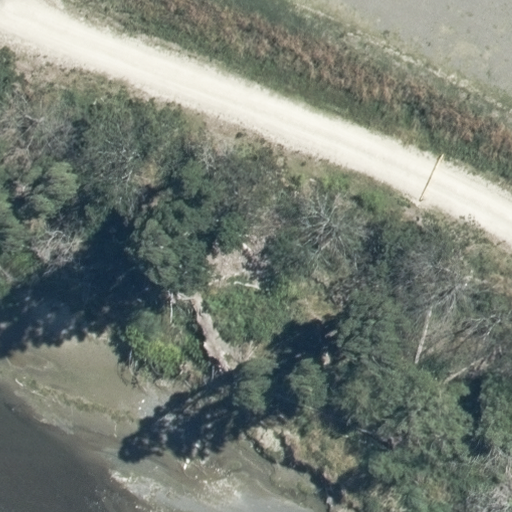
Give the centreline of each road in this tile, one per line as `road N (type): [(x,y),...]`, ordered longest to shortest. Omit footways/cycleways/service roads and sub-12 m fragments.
road 1 (track): [(511,219),(356,134),(0,20)]
road 2 (track): [(381,0),(511,70)]
